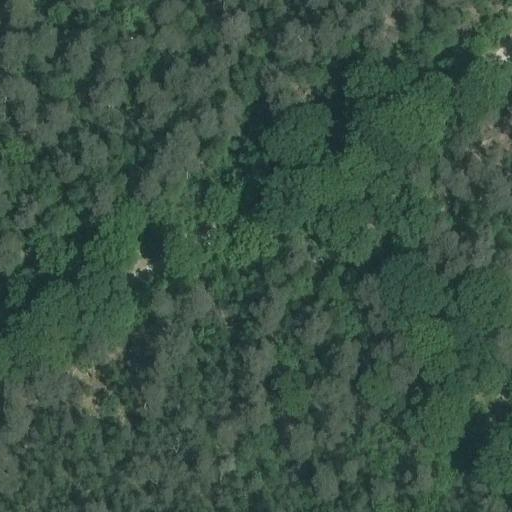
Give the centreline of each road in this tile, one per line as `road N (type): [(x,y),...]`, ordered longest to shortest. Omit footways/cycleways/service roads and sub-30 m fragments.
road 1 (track): [(511,45),(144,273),(0,345)]
road 2 (track): [(511,473),(324,165)]
